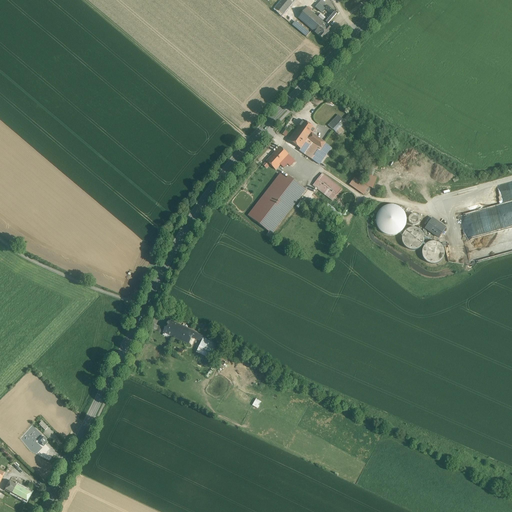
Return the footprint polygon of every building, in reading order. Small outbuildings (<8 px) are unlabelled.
[(293,2),(290,0),(282,0),(278,6),(285,12),(293,2)] [(337,14),(322,1),(319,4),(324,8),(330,13),(324,21),(328,24),(337,14)] [(319,4),(316,8),(321,12),(324,8),(319,4)] [(285,12),(278,6),(275,10),(282,16),(285,12)] [(318,35),(327,25),(307,8),(298,18),(318,35)] [(309,34),(295,22),(293,26),(306,37),(309,34)] [(327,25),(318,35),(324,40),(333,30),(327,25)] [(338,114),(328,124),(333,129),(339,122),(343,119),(338,114)] [(303,120),(289,140),(301,149),(300,151),(319,165),(331,148),(324,143),(322,141),(317,138),(312,135),(316,129),(303,120)] [(339,122),(333,129),(335,131),(342,125),(339,122)] [(280,147),(266,161),(275,170),(277,168),(284,161),(289,155),(280,147)] [(295,161),(292,158),(286,163),(290,166),(295,161)] [(286,163),(284,161),(277,168),(300,186),(301,186),(306,179),(290,166),(286,163)] [(370,167),(363,184),(372,188),(376,178),(373,177),(375,170),(376,170),(378,166),(372,163),(370,167)] [(342,189),(322,173),(313,185),(333,201),(342,189)] [(368,188),(354,178),(350,185),(364,195),(368,188)] [(306,179),(301,186),(303,188),(309,181),(306,179)] [(474,209),(511,201),(511,191),(509,192),(509,189),(503,190),(503,193),(478,199),(479,204),(473,205),(474,209)] [(338,220),(342,215),(327,204),(324,209),(338,220)] [(384,234),(390,235),(396,235),(401,232),(405,227),(406,221),(406,216),(403,210),(398,207),(392,205),(386,206),(381,209),(378,213),(376,219),(377,225),(380,230),(384,234)] [(417,215),(413,214),(410,216),(408,220),(410,224),(415,225),(418,223),(419,219),(417,215)] [(425,228),(439,238),(446,228),(432,218),(425,228)] [(416,228),(411,228),(407,230),(404,233),(402,237),(402,241),(404,245),(407,248),(411,250),(415,250),(419,248),(422,245),(424,241),(424,237),(423,233),(420,230),(416,228)] [(436,242),(432,242),(428,243),(424,246),(422,250),(422,254),(424,259),(427,262),(431,264),(435,264),(439,262),(442,260),(444,256),(444,251),(443,247),(440,244),(436,242)] [(194,332),(169,320),(163,332),(164,333),(170,335),(188,344),(192,337),(194,332)] [(214,329),(197,321),(194,326),(211,334),(214,329)] [(217,345),(204,338),(202,342),(216,348),(217,345)] [(216,348),(202,342),(197,352),(211,359),(216,348)] [(41,422),(39,424),(45,430),(48,428),(41,422)] [(31,492),(10,481),(4,490),(26,502),(31,492)]
